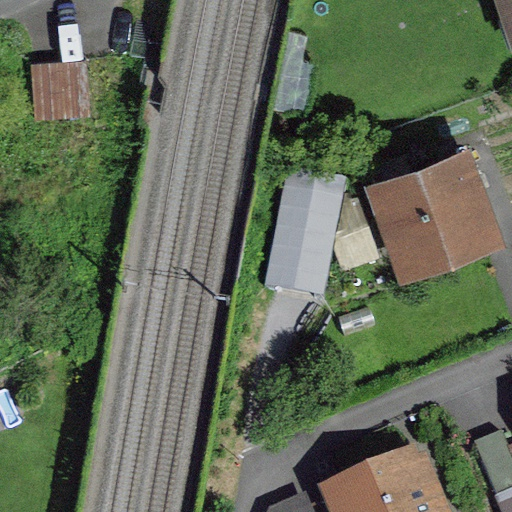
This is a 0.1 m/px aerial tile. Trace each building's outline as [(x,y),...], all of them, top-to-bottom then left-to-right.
[(511,0),(500,0),(511,36),(511,0)] [(93,59),(21,63),(26,143),(97,139),(93,59)] [(474,141),(370,181),(407,276),(511,236),(474,141)] [(334,296),(345,178),(285,172),(274,290),(334,296)] [(511,511),(511,435),(482,447),(507,511),(511,511)] [(443,511),(418,450),(321,490),(330,511),(443,511)] [(263,511),(315,511),(307,494),(263,511)]
